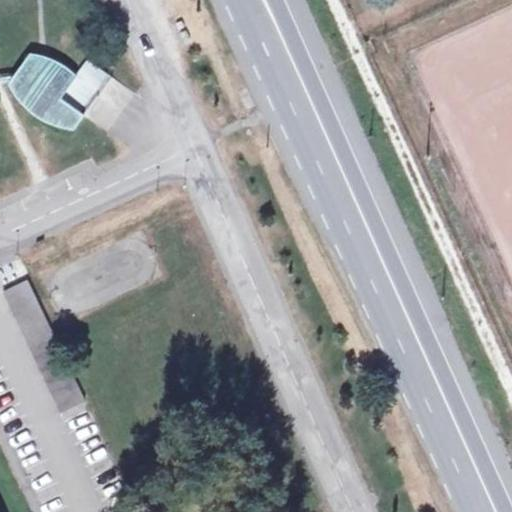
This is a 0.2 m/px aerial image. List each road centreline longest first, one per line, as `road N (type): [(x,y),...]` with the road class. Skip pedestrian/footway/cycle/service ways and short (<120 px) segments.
road 1 (secondary): [(487,511),(265,21)]
road 2 (unclassified): [(191,146),(351,511)]
road 3 (residential): [(0,233),(191,146)]
road 4 (residential): [(0,323),(86,511)]
road 5 (unclassified): [(126,0),(191,146)]
